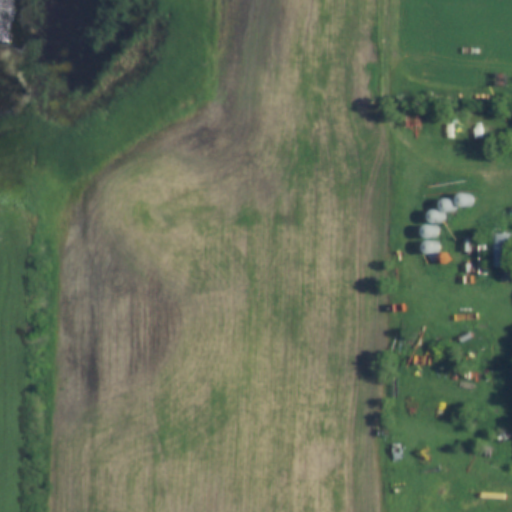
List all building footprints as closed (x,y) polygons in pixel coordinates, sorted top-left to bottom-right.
[(467,207),(470,205),(473,203),(474,199),(473,196),(470,193),(467,192),(463,193),(460,196),(460,199),(461,203),(463,206),(467,207)] [(450,211),(454,210),(456,208),(457,204),(456,200),(454,198),(450,197),(446,198),(444,200),(443,204),(444,208),(447,210),(450,211)] [(438,223),(442,222),(445,219),(446,215),(445,212),(442,209),(438,208),(435,209),(432,212),(431,215),(432,219),(435,222),(438,223)] [(432,238),(436,237),(438,234),(439,230),(438,227),(435,224),(432,223),(428,224),(426,227),(425,230),(426,234),(428,237),(432,238)] [(495,233),(511,233),(511,265),(495,265),(495,233)] [(434,253),(437,253),(440,250),(441,246),(440,243),(437,240),(434,239),(430,240),(427,243),(426,246),(427,250),(430,253),(434,253)]
